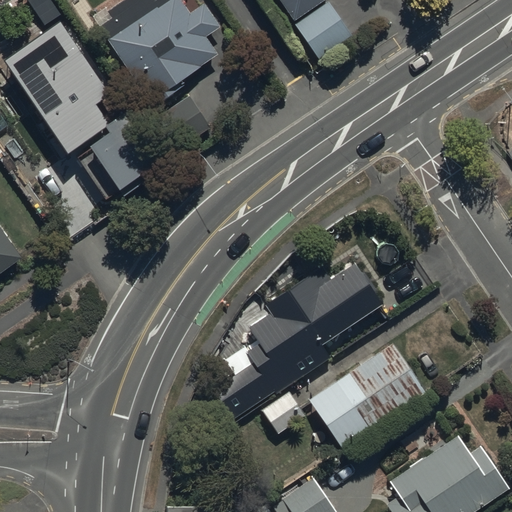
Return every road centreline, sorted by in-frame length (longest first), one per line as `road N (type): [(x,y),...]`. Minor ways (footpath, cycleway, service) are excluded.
road 1 (secondary): [(392,102),(235,215),(200,250),(137,345),(112,421)]
road 2 (residential): [(392,102),(511,279)]
road 3 (secondary): [(511,22),(392,102)]
